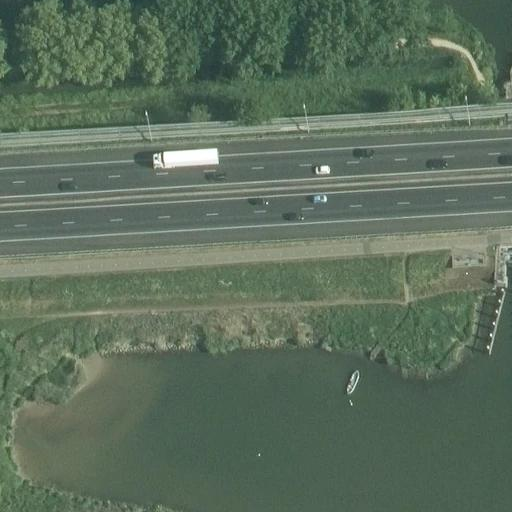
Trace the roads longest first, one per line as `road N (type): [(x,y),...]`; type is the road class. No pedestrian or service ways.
road 1 (motorway): [(0,230),(511,200)]
road 2 (motorway): [(511,155),(0,182)]
